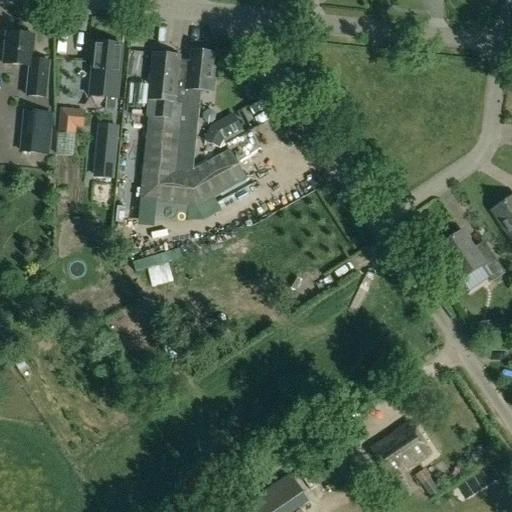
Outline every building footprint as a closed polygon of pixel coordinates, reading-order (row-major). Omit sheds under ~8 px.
[(392,28),(393,6),(375,6),(374,27),(392,28)] [(35,36),(31,36),(7,34),(4,65),(28,67),(25,97),(47,99),(50,61),(32,60),(35,36)] [(91,97),(106,98),(105,109),(116,110),(122,45),(89,42),(87,61),(95,61),(91,97)] [(208,163),(193,172),(174,170),(181,108),(170,106),(175,55),(153,53),(148,101),(147,101),(145,117),(150,117),(142,203),(197,207),(246,180),(230,152),(208,163)] [(212,92),(214,69),(212,69),(213,55),(191,53),(189,66),(180,66),(181,56),(175,55),(170,106),(181,108),(174,170),(193,172),(201,91),(212,92)] [(49,155),(53,114),(23,111),(19,152),(49,155)] [(234,114),(210,126),(203,142),(218,149),(223,141),(243,131),(234,114)] [(95,161),(114,163),(117,128),(99,127),(95,161)] [(264,131),(249,137),(258,159),(272,154),(264,131)] [(511,198),(492,211),(511,241),(511,198)] [(492,282),(505,273),(491,252),(481,258),(464,231),(439,248),(461,281),(482,267),(492,282)] [(412,424),(371,451),(392,482),(433,455),(412,424)] [(336,491),(355,479),(336,451),(317,463),(336,491)] [(288,476),(234,511),(292,511),(306,503),(288,476)]
